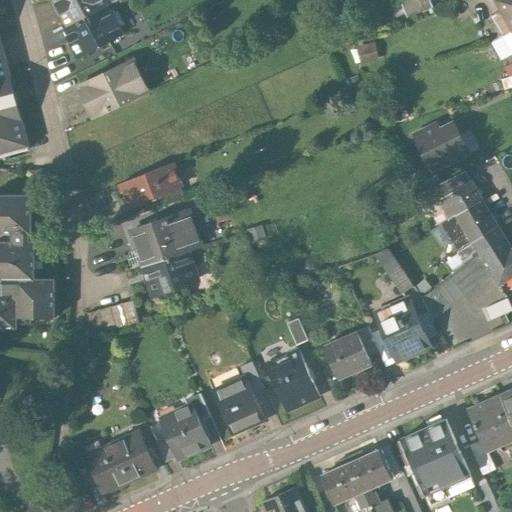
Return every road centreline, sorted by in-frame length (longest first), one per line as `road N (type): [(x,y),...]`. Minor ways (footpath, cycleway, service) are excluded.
road 1 (residential): [(222,479),(511,353)]
road 2 (residential): [(22,0),(71,202),(81,293)]
